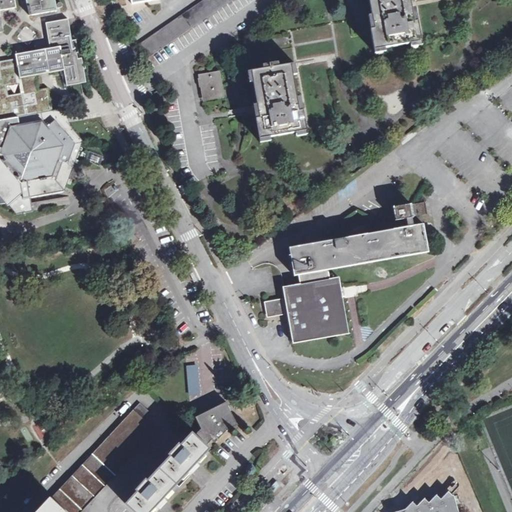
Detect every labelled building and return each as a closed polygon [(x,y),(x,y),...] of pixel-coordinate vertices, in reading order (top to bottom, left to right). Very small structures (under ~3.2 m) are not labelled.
[(0,0),(0,31),(3,31),(0,9),(16,6),(14,0),(0,0)] [(26,0),(29,14),(57,10),(55,0),(26,0)] [(231,0),(201,0),(136,45),(146,59),(231,0)] [(370,30),(374,49),(383,47),(410,43),(420,41),(417,22),(413,22),(410,9),(408,0),(368,0),(372,16),(374,29),(370,30)] [(68,18),(44,22),(48,47),(49,51),(46,52),(48,68),(63,66),(66,86),(85,82),(81,58),(77,58),(76,52),(78,51),(76,39),(72,39),(68,18)] [(49,51),(48,47),(30,51),(16,54),(17,57),(19,55),(24,55),(27,59),(29,72),(35,70),(41,69),(48,68),(46,52),(49,51)] [(19,55),(17,57),(0,60),(0,96),(38,89),(35,70),(29,72),(27,59),(24,55),(19,55)] [(256,120),(259,138),(269,137),(295,132),(306,131),(303,111),(299,112),(296,98),(292,76),(291,65),(279,67),(263,70),(251,72),(253,82),(257,105),(260,119),(256,120)] [(218,72),(201,75),(201,78),(198,78),(199,86),(202,85),(204,99),(222,96),(218,72)] [(0,197),(0,198),(0,204),(5,203),(7,206),(8,205),(16,215),(32,211),(30,197),(64,190),(74,163),(79,164),(81,159),(77,157),(83,140),(70,125),(66,107),(52,110),(48,87),(0,96),(0,197)] [(457,87),(452,91),(457,97),(463,93),(457,87)] [(414,129),(399,141),(402,144),(417,133),(414,129)] [(425,201),(408,203),(411,217),(427,214),(425,201)] [(408,203),(393,206),(395,219),(406,217),(411,217),(408,203)] [(283,287),(293,342),(348,332),(338,277),(329,278),(327,269),(427,251),(422,223),(412,225),(407,226),(289,247),(294,275),(299,274),(300,285),(283,287)] [(194,272),(190,274),(194,282),(198,280),(194,272)] [(279,302),(268,303),(269,312),(280,311),(279,302)] [(188,397),(200,396),(198,365),(186,366),(188,397)] [(201,427),(195,434),(206,445),(212,439),(215,441),(226,429),(237,425),(226,401),(205,411),(195,416),(201,427)] [(140,402),(72,475),(95,496),(107,484),(157,430),(142,416),(148,411),(140,402)] [(33,431),(44,437),(48,429),(37,423),(33,431)] [(137,490),(125,503),(135,511),(149,511),(209,447),(206,445),(195,434),(192,431),(181,443),(170,455),(147,479),(137,490)] [(168,453),(170,455),(181,443),(178,441),(168,453)] [(95,496),(72,475),(51,497),(67,511),(79,511),(84,508),(95,496)] [(134,488),(137,490),(147,479),(145,477),(134,488)] [(440,511),(418,485),(391,511),(440,511)] [(67,511),(51,497),(38,511),(37,510),(34,511),(67,511)]
